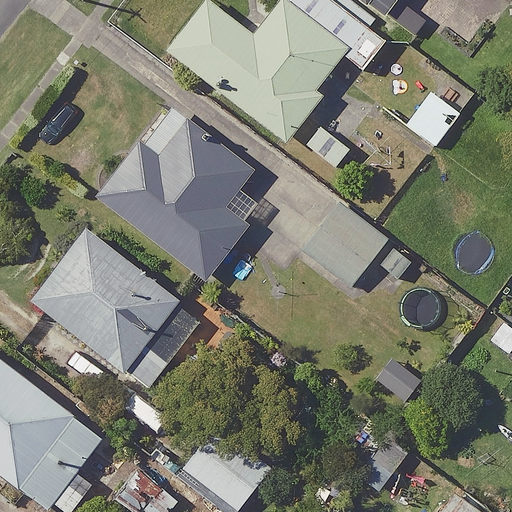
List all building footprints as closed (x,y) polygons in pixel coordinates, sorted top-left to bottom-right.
[(345,44),(287,0),(273,0),(250,31),(208,0),(195,0),(159,47),(281,140),(317,93),(311,88),(345,44)] [(422,0),(436,13),(448,0),(422,0)] [(461,115),(431,92),(406,125),(436,148),(461,115)] [(249,166),(184,116),(156,153),(135,137),(91,194),(202,279),(245,223),(220,204),(249,166)] [(386,238),(336,200),(300,247),(351,285),(386,238)] [(174,297),(79,224),(22,297),(117,370),(174,297)] [(99,436),(0,359),(0,473),(44,508),(99,436)] [(269,467),(213,424),(180,466),(237,509),(269,467)] [(133,468),(112,498),(131,511),(169,511),(177,500),(133,468)] [(481,511),(451,490),(435,511),(481,511)]
